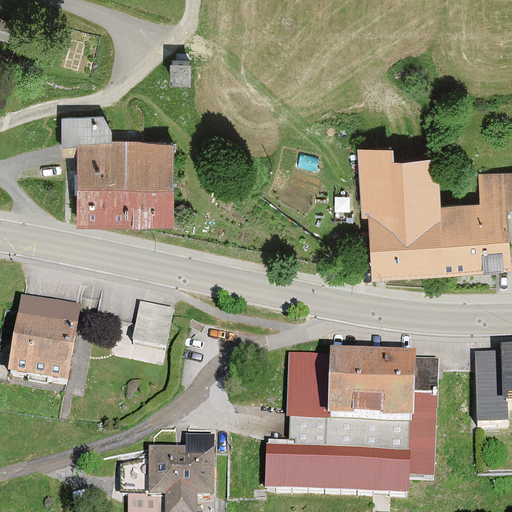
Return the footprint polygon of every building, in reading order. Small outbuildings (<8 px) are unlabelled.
[(0,12),(0,31),(9,33),(12,15),(0,12)] [(171,78),(189,78),(189,60),(172,60),(171,78)] [(63,118),(63,143),(78,143),(77,217),(173,217),(173,142),(110,142),(110,127),(102,117),(63,118)] [(442,265),(439,206),(436,157),(392,160),(392,148),(363,150),(365,189),(370,188),(374,269),(442,265)] [(511,174),(481,176),(482,203),(439,206),(442,265),(510,261),(507,203),(511,203),(511,174)] [(88,310),(28,301),(17,378),(77,387),(88,310)] [(178,312),(149,306),(142,344),(171,349),(178,312)] [(511,412),(511,352),(475,354),(477,428),(509,427),(508,413),(511,412)] [(446,477),(451,362),(303,356),(300,450),(277,450),(275,494),(423,500),(423,476),(446,477)] [(163,511),(196,511),(196,504),(214,504),(214,438),(199,438),(199,450),(148,450),(148,458),(114,467),(114,502),(163,501),(163,511)] [(88,511),(86,490),(74,492),(75,511),(88,511)]
